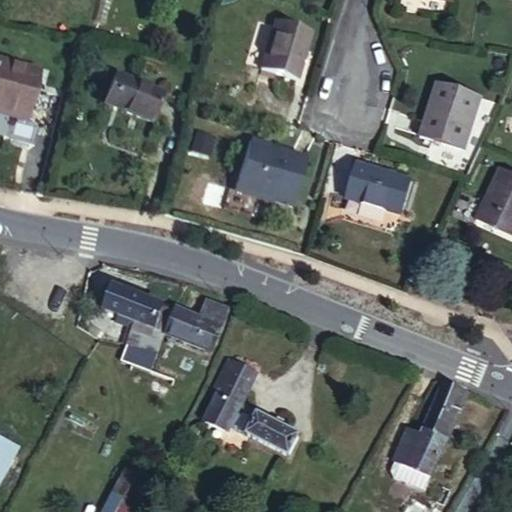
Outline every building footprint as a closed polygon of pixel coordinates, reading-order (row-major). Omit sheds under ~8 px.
[(311,33),(275,24),(262,70),(298,81),(311,33)] [(0,62),(0,106),(8,108),(6,117),(24,122),(37,72),(0,62)] [(160,96),(115,76),(103,105),(149,125),(160,96)] [(480,100),(438,87),(422,139),(464,152),(480,100)] [(8,108),(0,106),(0,115),(6,117),(8,108)] [(249,142),(247,149),(266,155),(268,149),(249,142)] [(266,155),(247,149),(234,192),(259,200),(261,195),(272,199),(270,204),(292,210),(306,161),(268,149),(266,155)] [(411,183),(358,167),(348,202),(401,217),(411,183)] [(511,177),(501,172),(477,222),(511,238),(511,177)] [(261,195),(259,200),(270,204),(272,199),(261,195)] [(0,298),(71,304),(73,275),(0,269),(0,298)] [(136,332),(130,348),(157,355),(165,336),(168,337),(177,313),(115,289),(106,313),(121,319),(138,326),(136,332)] [(201,321),(178,311),(177,313),(168,337),(214,354),(230,312),(208,304),(201,321)] [(118,326),(136,332),(138,326),(121,319),(118,326)] [(259,417),(260,418),(261,416),(244,406),(260,378),(234,363),(216,395),(221,398),(207,422),(230,434),(232,429),(248,437),(259,417)] [(470,395),(445,385),(422,438),(410,433),(396,464),(433,480),(470,395)] [(259,417),(248,437),(289,459),(300,439),(283,430),(285,426),(279,422),(276,426),(260,418),(259,417)] [(0,492),(22,448),(0,437),(0,492)] [(433,480),(396,464),(392,473),(395,480),(427,494),(433,480)] [(127,475),(106,511),(132,511),(147,486),(127,475)] [(414,497),(405,511),(443,511),(442,511),(452,494),(444,489),(433,507),(414,497)]
